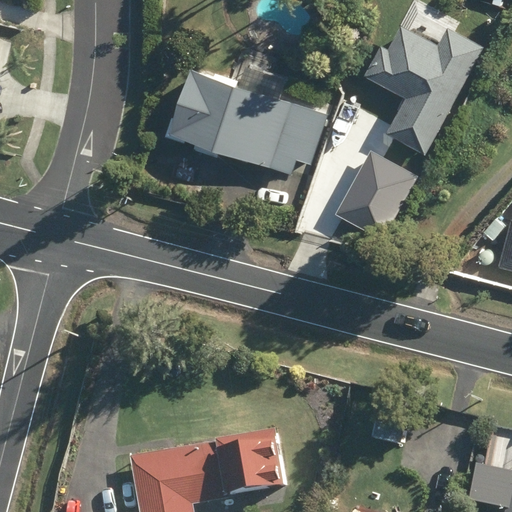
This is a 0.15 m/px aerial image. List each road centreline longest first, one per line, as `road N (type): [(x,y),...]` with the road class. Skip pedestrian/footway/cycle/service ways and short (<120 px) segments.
road 1 (residential): [(57,237),(511,357)]
road 2 (residential): [(99,0),(97,95),(57,237)]
road 3 (residential): [(57,237),(0,462)]
